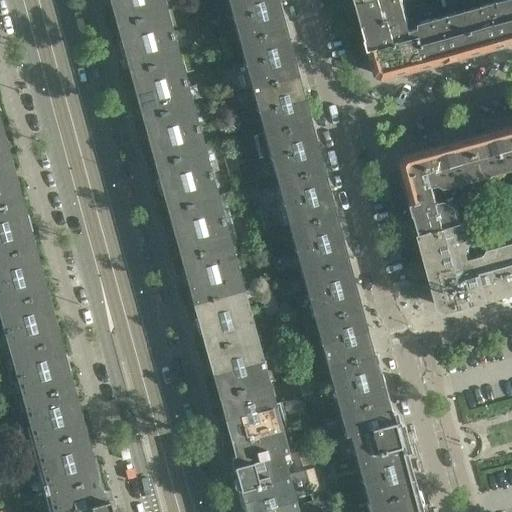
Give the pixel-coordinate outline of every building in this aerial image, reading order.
[(160,12),(157,0),(113,0),(110,1),(116,24),(160,12)] [(276,5),(274,0),(232,0),(237,16),(276,5)] [(402,15),(398,1),(400,0),(363,0),(358,1),(365,25),(402,15)] [(511,42),(511,2),(502,5),(501,1),(492,3),(503,45),(511,42)] [(503,45),(492,3),(482,6),(484,10),(469,14),(479,51),(503,45)] [(282,29),(276,5),(237,16),(243,39),(282,29)] [(167,35),(160,12),(116,24),(123,47),(167,35)] [(479,51),(469,14),(454,18),(453,14),(443,16),(455,58),(479,51)] [(414,37),(412,30),(405,26),(402,15),(365,25),(371,48),(414,37)] [(455,58),(443,16),(434,19),(435,24),(421,28),(431,65),(455,58)] [(431,65),(421,28),(412,30),(414,37),(371,48),(378,74),(385,77),(431,65)] [(288,52),(282,29),(243,39),(249,62),(288,52)] [(129,70),(173,58),(167,35),(123,47),(125,58),(122,58),(129,83),(132,82),(129,70)] [(294,75),(288,52),(249,62),(256,85),(287,77),(294,75)] [(179,81),(173,58),(129,70),(132,82),(135,94),(179,81)] [(301,98),(294,75),(287,77),(256,85),(262,109),(301,98)] [(186,104),(179,81),(135,94),(142,117),(186,104)] [(307,121),(301,98),(262,109),(268,132),(307,121)] [(192,127),(186,104),(142,117),(148,140),(192,127)] [(230,134),(225,119),(208,124),(212,139),(230,134)] [(313,145),(307,121),(268,132),(274,155),(313,145)] [(511,125),(497,129),(508,170),(511,169),(511,125)] [(199,151),(192,127),(148,140),(154,163),(199,151)] [(508,170),(497,129),(472,136),(482,173),(498,168),(499,173),(508,170)] [(482,173),(472,136),(448,143),(459,184),(468,181),(466,177),(482,173)] [(459,184),(448,143),(424,149),(434,186),(449,182),(450,186),(459,184)] [(319,168),(313,145),(274,155),(281,178),(319,168)] [(438,201),(434,186),(424,149),(406,154),(406,156),(404,160),(402,161),(415,208),(438,201)] [(205,174),(199,151),(154,163),(161,186),(205,174)] [(0,179),(13,176),(11,170),(6,153),(0,154),(0,179)] [(238,165),(227,168),(230,180),(242,177),(238,165)] [(326,191),(319,168),(281,178),(287,201),(326,191)] [(211,197),(205,174),(161,186),(167,209),(211,197)] [(0,204),(19,199),(15,184),(13,176),(0,179),(0,204)] [(332,214),(326,191),(287,201),(293,224),(332,214)] [(218,220),(211,197),(167,209),(173,232),(218,220)] [(0,229),(25,223),(24,216),(19,199),(0,204),(0,229)] [(457,223),(452,202),(446,199),(438,201),(415,208),(422,233),(457,223)] [(338,237),(332,214),(293,224),(299,247),(338,237)] [(224,243),(218,220),(173,232),(180,255),(224,243)] [(511,291),(511,247),(471,258),(469,249),(472,244),(465,221),(457,223),(422,233),(442,305),(448,309),(511,291)] [(0,254),(32,246),(27,230),(25,223),(0,229),(0,254)] [(344,260),(338,237),(299,247),(306,270),(344,260)] [(230,266),(224,243),(180,255),(186,278),(230,266)] [(0,279),(38,269),(36,262),(32,246),(0,254),(0,279)] [(350,283),(344,260),(306,270),(312,294),(350,283)] [(237,289),(230,266),(186,278),(193,302),(237,289)] [(44,292),(40,277),(38,269),(0,279),(0,303),(0,304),(44,292)] [(273,291),(270,280),(259,283),(262,294),(273,291)] [(357,306),(350,283),(312,294),(318,317),(357,306)] [(243,313),(237,289),(193,302),(199,325),(243,313)] [(51,315),(49,308),(44,292),(0,304),(6,327),(51,315)] [(276,303),(274,294),(261,298),(263,307),(276,303)] [(363,329),(357,306),(318,317),(324,340),(363,329)] [(249,336),(243,313),(199,325),(205,348),(249,336)] [(57,338),(53,323),(51,315),(6,327),(13,350),(57,338)] [(297,347),(290,324),(283,326),(289,349),(293,348),(297,347)] [(369,353),(363,329),(324,340),(330,363),(369,353)] [(256,359),(249,336),(205,348),(212,371),(256,359)] [(63,361),(62,355),(57,338),(13,350),(19,373),(63,361)] [(300,372),(293,348),(289,349),(295,373),(300,372)] [(375,376),(369,353),(330,363),(337,386),(375,376)] [(262,382),(256,359),(212,371),(218,394),(262,382)] [(70,384),(65,368),(63,361),(19,373),(25,396),(70,384)] [(382,399),(375,376),(337,386),(343,409),(382,399)] [(268,405),(262,382),(218,394),(225,417),(268,405)] [(76,407),(74,400),(70,384),(25,396),(32,420),(76,407)] [(388,422),(382,399),(343,409),(349,433),(353,432),(388,422)] [(275,428),(268,405),(225,417),(231,441),(275,428)] [(83,430),(78,415),(76,407),(32,420),(38,443),(83,430)] [(398,444),(392,421),(388,422),(353,432),(359,455),(398,444)] [(281,451),(275,428),(231,441),(237,463),(237,464),(276,453),(281,451)] [(89,454),(87,447),(83,430),(38,443),(45,466),(89,454)] [(328,463),(324,448),(341,443),(339,436),(314,442),(320,465),(328,463)] [(404,467),(398,444),(359,455),(365,478),(404,467)] [(282,476),(276,453),(237,464),(237,463),(231,464),(238,488),(282,476)] [(95,477),(91,461),(89,454),(45,466),(51,489),(95,477)] [(411,491),(404,467),(365,478),(372,501),(411,491)] [(289,499),(282,476),(238,488),(244,511),(289,499)] [(102,500),(99,491),(95,477),(51,489),(57,511),(63,510),(102,500)] [(353,506),(347,483),(327,489),(333,511),(353,506)] [(332,511),(333,511),(327,489),(307,494),(311,511),(332,511)] [(416,511),(411,491),(372,501),(366,503),(368,511),(416,511)] [(110,511),(107,498),(102,500),(63,510),(63,511),(110,511)] [(291,511),(289,499),(244,511),(291,511)]
